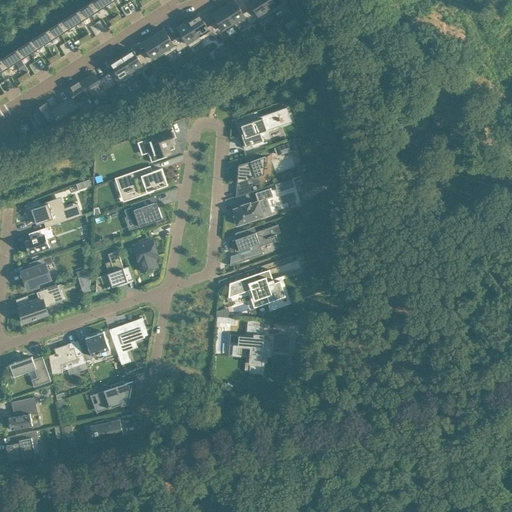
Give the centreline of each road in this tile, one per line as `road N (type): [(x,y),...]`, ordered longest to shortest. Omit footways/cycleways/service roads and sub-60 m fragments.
road 1 (residential): [(208,272),(221,135),(215,124),(200,123),(168,288)]
road 2 (track): [(291,434),(0,492)]
road 3 (residential): [(0,347),(168,288)]
road 4 (residential): [(143,23),(0,113)]
road 5 (residential): [(168,288),(141,438)]
